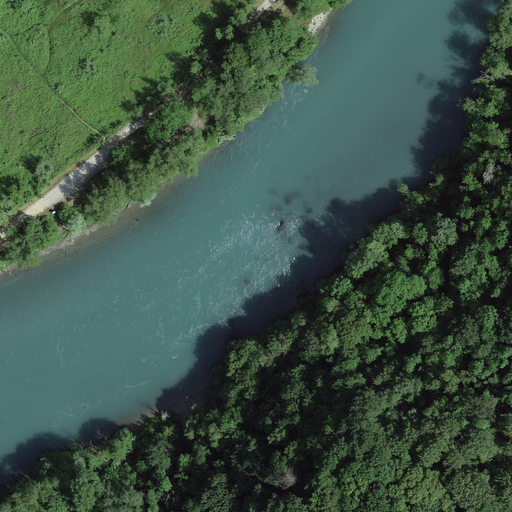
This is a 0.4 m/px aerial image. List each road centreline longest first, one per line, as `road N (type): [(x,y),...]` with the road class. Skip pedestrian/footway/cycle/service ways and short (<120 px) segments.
road 1 (track): [(196,511),(280,376),(402,322),(448,284),(511,168)]
road 2 (track): [(0,235),(189,89),(271,0)]
road 3 (track): [(189,89),(192,125),(133,157),(94,161)]
